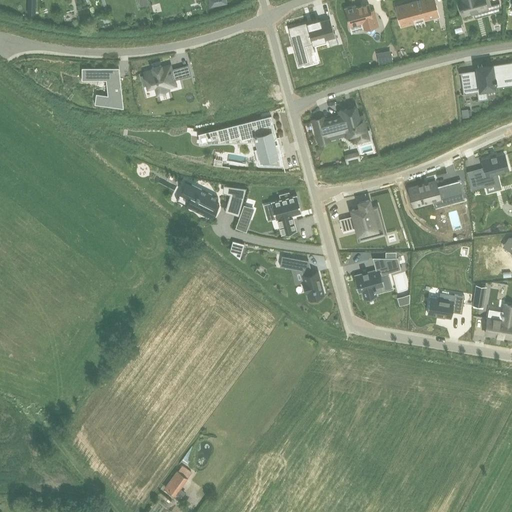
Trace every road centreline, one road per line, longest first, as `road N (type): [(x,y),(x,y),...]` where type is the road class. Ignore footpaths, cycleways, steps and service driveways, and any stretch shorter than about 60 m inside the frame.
road 1 (unclassified): [(267,19),(148,50),(0,40)]
road 2 (unclassified): [(288,107),(413,66),(511,45)]
road 3 (residential): [(314,197),(415,172),(511,129)]
road 4 (unclassified): [(511,355),(357,329),(346,317)]
road 5 (track): [(114,511),(17,395)]
road 6 (unclassified): [(314,197),(346,317)]
